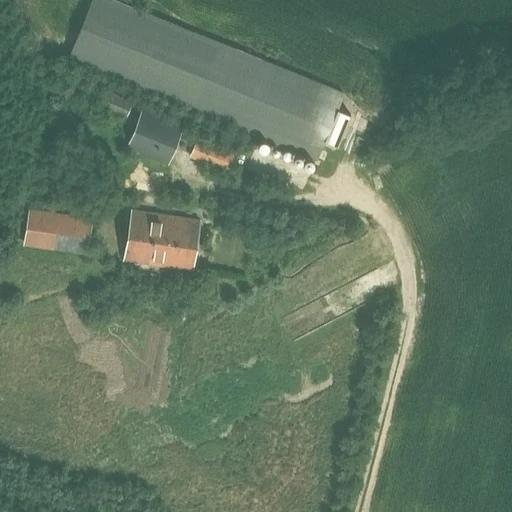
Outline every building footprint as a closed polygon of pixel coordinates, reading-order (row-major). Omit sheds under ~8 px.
[(343,93),(112,0),(90,0),(67,58),(316,160),(343,93)] [(125,119),(133,100),(106,90),(100,108),(125,119)] [(341,139),(353,110),(345,107),(333,136),(341,139)] [(168,164),(184,126),(142,109),(126,148),(168,164)] [(230,174),(239,151),(198,135),(189,157),(230,174)] [(62,208),(93,195),(68,144),(39,158),(62,208)] [(86,253),(89,233),(89,234),(91,218),(29,209),(27,224),(28,224),(25,244),(86,253)] [(192,270),(199,220),(132,210),(124,260),(192,270)]
